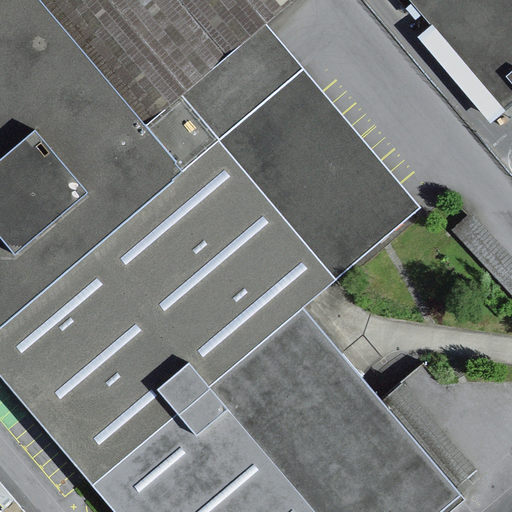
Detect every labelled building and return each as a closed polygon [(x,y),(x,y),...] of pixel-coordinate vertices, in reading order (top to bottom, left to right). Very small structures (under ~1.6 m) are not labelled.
[(0,0),(0,369),(93,479),(300,304),(423,201),(270,21),(147,124),(41,0),(0,0)] [(41,0),(147,124),(270,21),(294,0),(41,0)] [(511,0),(410,0),(430,24),(416,35),(489,123),(511,104),(511,0)] [(511,255),(472,212),(452,230),(511,295),(511,255)] [(300,304),(93,479),(119,511),(436,511),(458,494),(455,489),(381,400),(300,304)] [(405,380),(381,400),(455,489),(479,470),(405,380)]
